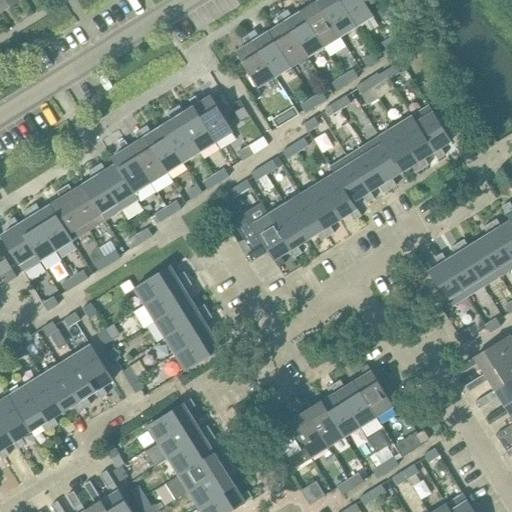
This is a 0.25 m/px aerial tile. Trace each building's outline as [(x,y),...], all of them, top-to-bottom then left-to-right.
[(0,0),(0,10),(16,0),(0,0)] [(309,0),(313,5),(302,12),(324,47),(330,56),(346,47),(340,37),(317,0),(309,0)] [(317,0),(340,37),(356,27),(339,0),(317,0)] [(339,0),(356,27),(374,16),(363,0),(339,0)] [(307,57),(324,47),(302,12),(292,18),(287,11),(281,14),(307,57)] [(291,67),(307,57),(281,14),(275,18),(279,25),(269,32),(291,67)] [(274,77),(291,67),(269,32),(258,38),(254,31),(248,34),(274,77)] [(257,88),(274,77),(248,34),(242,38),(247,45),(235,52),(257,88)] [(382,44),(387,52),(398,45),(393,37),(382,44)] [(373,54),(362,61),(367,69),(378,62),(373,54)] [(389,79),(397,74),(392,66),(384,71),(389,79)] [(359,78),(357,75),(354,70),(342,77),(347,85),(359,78)] [(367,79),(372,87),(382,80),(377,72),(367,79)] [(347,85),(342,77),(332,84),(337,92),(347,85)] [(356,86),(357,88),(361,94),(372,87),(367,79),(356,86)] [(326,99),(326,98),(322,92),(310,99),(315,107),(326,99)] [(335,101),(340,109),(351,103),(346,95),(335,101)] [(189,100),(193,107),(216,142),(233,131),(211,96),(199,103),(195,96),(189,100)] [(315,107),(310,99),(300,105),(305,113),(315,107)] [(324,108),(325,110),(329,116),(340,109),(335,101),(324,108)] [(440,147),(451,140),(429,105),(412,116),(439,158),(444,155),(440,147)] [(199,152),(216,142),(193,107),(183,113),(179,106),(173,110),(199,152)] [(183,162),(199,152),(173,110),(167,113),(171,121),(161,127),(183,162)] [(278,127),(289,120),(284,113),(273,119),(278,127)] [(439,158),(412,116),(396,126),(422,168),(428,165),(424,158),(433,151),(438,159),(439,158)] [(303,124),(308,132),(319,125),(314,117),(303,124)] [(146,126),(140,130),(167,172),(183,162),(161,127),(151,134),(146,126)] [(422,168),(396,126),(380,136),(402,171),(412,165),(416,172),(422,168)] [(150,182),(167,172),(140,130),(134,134),(139,141),(129,147),(150,182)] [(402,171),(380,136),(363,146),(390,189),(396,185),(391,178),(402,171)] [(268,145),(263,137),(238,153),(242,161),(268,145)] [(292,144),(297,152),(308,145),(303,137),(292,144)] [(122,151),(111,158),(115,165),(138,199),(140,202),(156,192),(150,182),(129,147),(124,140),(118,144),(122,151)] [(282,151),(283,153),(287,159),(297,152),(292,144),(282,151)] [(390,189),(363,146),(347,156),(369,192),(379,185),(384,192),(390,189)] [(374,199),(369,192),(347,156),(330,167),(352,202),(363,196),(367,203),(374,199)] [(261,166),(266,174),(277,167),(272,159),(261,166)] [(121,210),(138,199),(115,165),(105,171),(101,164),(95,168),(121,210)] [(251,173),(253,176),(256,181),(266,174),(261,166),(251,173)] [(361,215),(359,212),(352,202),(330,167),(329,168),(333,174),(317,184),(339,219),(349,212),(354,220),(361,215)] [(105,220),(121,210),(95,168),(89,171),(93,179),(83,185),(105,220)] [(229,176),(226,171),(224,168),(214,175),(219,183),(229,176)] [(219,183),(214,175),(203,182),(207,190),(219,183)] [(68,184),(62,188),(88,230),(105,220),(83,185),(73,192),(68,184)] [(317,184),(301,194),(327,236),(333,233),(328,225),(339,219),(317,184)] [(186,192),(191,200),(202,193),(197,185),(186,192)] [(237,185),(227,192),(231,200),(242,193),(237,185)] [(72,240),(88,230),(62,188),(56,192),(61,199),(50,205),(72,240)] [(327,236),(301,194),(285,205),(306,239),(317,232),(321,240),(327,236)] [(171,215),(181,209),(177,201),(166,207),(171,215)] [(511,220),(511,222),(511,207),(509,203),(502,207),(511,220)] [(56,250),(72,240),(50,205),(40,212),(36,205),(30,208),(56,250)] [(296,245),(306,239),(285,205),(268,215),(294,257),(301,253),(296,245)] [(171,215),(166,207),(155,214),(160,222),(171,215)] [(40,261),(56,250),(30,208),(24,212),(28,219),(18,225),(40,261)] [(246,214),(233,222),(251,251),(259,246),(263,243),(273,260),(274,260),(278,267),(284,263),(280,256),(290,249),(294,257),(268,215),(252,225),(246,214)] [(0,236),(22,271),(40,261),(18,225),(14,218),(7,222),(12,229),(0,236)] [(490,224),(511,259),(511,222),(511,220),(500,227),(496,220),(490,224)] [(478,241),(500,276),(511,268),(511,259),(490,224),(484,227),(489,234),(478,241)] [(137,235),(142,243),(152,236),(148,228),(137,235)] [(142,243),(137,235),(126,242),(131,250),(142,243)] [(457,244),(484,286),(500,276),(478,241),(468,247),(463,240),(457,244)] [(484,286),(457,244),(451,247),(455,255),(446,261),(441,254),(467,296),(484,286)] [(120,258),(120,257),(115,250),(105,256),(110,264),(120,258)] [(439,265),(428,272),(450,307),(467,296),(441,254),(435,258),(439,265)] [(110,264),(105,256),(94,263),(98,271),(110,264)] [(5,259),(0,262),(0,275),(1,276),(6,284),(16,277),(12,269),(5,259)] [(134,288),(145,305),(187,278),(183,273),(176,277),(169,266),(134,288)] [(88,278),(83,271),(73,277),(77,285),(88,278)] [(77,285),(73,277),(61,284),(66,292),(77,285)] [(145,305),(155,321),(190,299),(184,289),(191,285),(187,278),(145,305)] [(58,305),(55,299),(53,297),(42,303),(47,311),(58,305)] [(190,299),(155,321),(165,337),(207,311),(204,305),(196,310),(190,299)] [(90,303),(89,303),(82,307),(89,318),(97,314),(90,303)] [(165,337),(175,353),(210,331),(204,322),(211,317),(207,311),(165,337)] [(80,320),(75,312),(64,319),(69,327),(80,320)] [(485,325),(487,327),(490,333),(501,326),(496,318),(485,325)] [(64,341),(54,325),(52,321),(41,328),(46,336),(49,335),(56,346),(64,341)] [(175,353),(186,370),(221,349),(214,338),(221,333),(217,327),(210,331),(175,353)] [(458,334),(463,342),(474,335),(469,327),(458,334)] [(97,334),(104,345),(111,340),(105,329),(97,334)] [(27,330),(17,337),(22,344),(32,338),(27,330)] [(475,356),(473,358),(455,369),(459,376),(479,363),(485,373),(511,356),(511,339),(509,335),(475,356)] [(11,351),(22,344),(17,337),(6,343),(11,351)] [(113,380),(91,345),(74,355),(95,391),(100,398),(106,394),(102,387),(113,380)] [(120,358),(113,347),(106,352),(112,363),(120,358)] [(95,391),(74,355),(57,366),(84,408),(90,404),(85,397),(95,391)] [(511,356),(485,373),(465,386),(469,392),(489,380),(495,390),(511,379),(511,356)] [(394,406),(393,405),(367,364),(360,368),(365,375),(355,381),(376,417),(394,406)] [(57,366),(41,376),(63,411),(73,404),(78,411),(84,408),(57,366)] [(122,371),(129,383),(137,378),(130,367),(122,371)] [(63,411),(41,376),(25,386),(51,428),(57,424),(53,417),(63,411)] [(135,393),(139,391),(143,388),(137,378),(129,383),(135,393)] [(511,379),(495,390),(475,402),(479,409),(499,396),(505,406),(511,401),(511,379)] [(360,427),(376,417),(355,381),(344,388),(340,381),(334,384),(360,427)] [(344,437),(360,427),(334,384),(328,388),(332,395),(322,402),(344,437)] [(25,386),(9,396),(30,431),(41,425),(45,432),(51,428),(25,386)] [(30,431),(9,396),(0,401),(0,418),(19,448),(24,445),(20,438),(30,431)] [(148,425),(159,442),(194,421),(187,410),(194,406),(190,399),(148,425)] [(301,405),(327,447),(344,437),(322,402),(312,408),(307,401),(301,405)] [(511,401),(505,406),(485,418),(489,425),(509,412),(511,416),(511,401)] [(311,457),(327,447),(301,405),(295,408),(300,416),(290,422),(285,415),(311,457)] [(294,468),(311,457),(285,415),(279,419),(283,426),(272,433),(294,468)] [(19,448),(0,418),(0,456),(2,459),(8,455),(4,448),(14,442),(18,449),(19,448)] [(159,442),(169,459),(211,432),(207,427),(200,431),(194,421),(159,442)] [(511,424),(495,435),(499,441),(511,432),(511,424)] [(421,443),(429,438),(423,430),(418,434),(416,435),(421,443)] [(169,459),(179,475),(214,453),(207,443),(214,438),(211,432),(169,459)] [(394,446),(402,458),(422,445),(421,443),(416,435),(418,434),(416,432),(394,446)] [(104,448),(111,459),(119,455),(112,444),(104,448)] [(428,462),(440,456),(435,448),(424,454),(428,462)] [(179,475),(165,483),(175,500),(189,491),(231,465),(227,459),(220,463),(214,453),(179,475)] [(398,464),(396,461),(393,457),(383,463),(387,471),(398,464)] [(387,471),(383,463),(372,470),(377,478),(387,471)] [(403,471),(408,479),(418,472),(413,464),(403,471)] [(189,491),(199,507),(234,486),(228,475),(235,471),(231,465),(189,491)] [(120,482),(123,479),(128,477),(121,466),(113,471),(120,482)] [(118,490),(108,474),(106,470),(100,474),(112,494),(102,500),(109,511),(132,511),(119,490),(118,490)] [(403,471),(392,477),(397,485),(408,479),(403,471)] [(353,488),(363,481),(358,473),(348,480),(353,488)] [(353,488),(348,480),(337,487),(342,495),(353,488)] [(96,504),(86,511),(109,511),(102,500),(90,481),(83,485),(96,504)] [(316,481),(301,490),(310,504),(325,495),(316,481)] [(381,484),(370,491),(375,499),(386,492),(381,484)] [(130,490),(137,501),(145,496),(138,485),(130,490)] [(201,511),(229,511),(245,503),(252,498),(248,492),(241,496),(234,486),(199,507),(201,511)] [(86,511),(73,491),(67,495),(77,511),(86,511)] [(359,498),(361,500),(364,505),(375,499),(370,491),(359,498)] [(474,511),(464,495),(446,505),(450,511),(474,511)] [(137,501),(143,511),(151,507),(145,496),(137,501)] [(55,511),(64,511),(57,501),(51,505),(55,511)]
